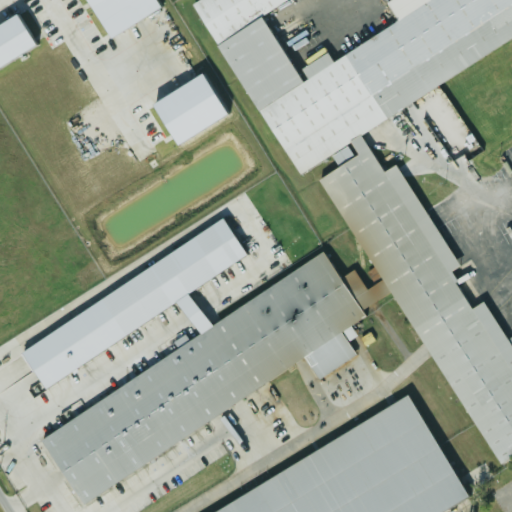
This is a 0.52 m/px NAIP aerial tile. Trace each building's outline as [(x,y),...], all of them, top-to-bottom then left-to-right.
[(80,0),(102,39),(154,10),(148,0),(80,0)] [(0,64),(30,47),(12,15),(0,21),(0,64)] [(222,117),(199,75),(147,103),(170,145),(222,117)] [(47,388),(23,351),(225,216),(250,253),(47,388)] [(85,503),(42,440),(324,251),(367,315),(85,503)] [(441,511),(214,511),(407,394),(469,495),(441,511)]
